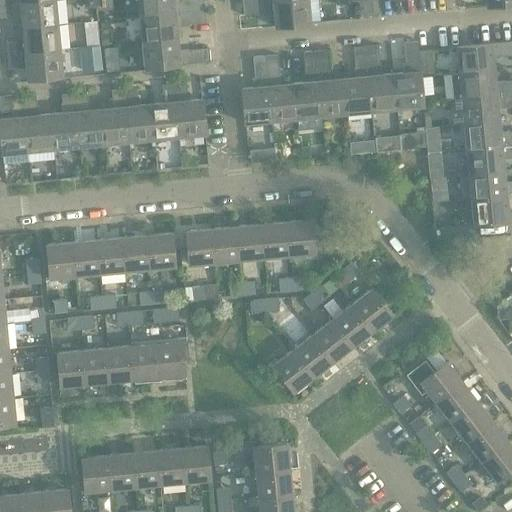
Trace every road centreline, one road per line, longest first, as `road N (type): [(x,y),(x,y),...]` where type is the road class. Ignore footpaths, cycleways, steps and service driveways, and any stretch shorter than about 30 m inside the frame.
road 1 (residential): [(226,42),(511,15)]
road 2 (residential): [(449,302),(372,196),(351,184),(240,187)]
road 3 (residential): [(240,187),(0,211)]
road 4 (residential): [(240,187),(226,42)]
